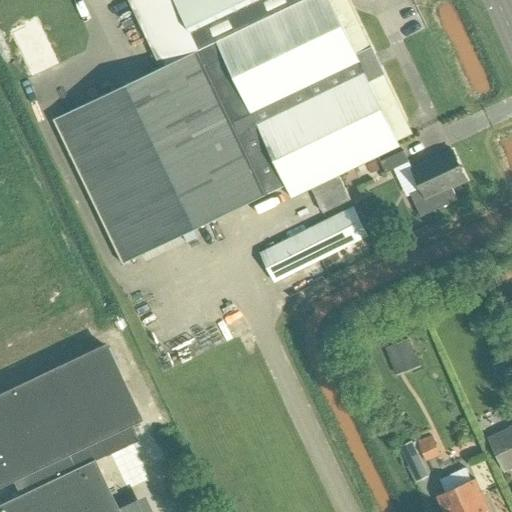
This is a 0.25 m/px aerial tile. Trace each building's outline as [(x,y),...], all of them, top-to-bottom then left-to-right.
[(268,195),(286,186),(292,198),(312,189),(324,213),(351,200),(339,175),(400,146),(397,141),(412,134),(347,0),(128,0),(161,69),(198,51),(268,195)] [(55,120),(124,264),(268,195),(198,51),(161,69),(55,120)] [(422,190),(411,195),(417,208),(419,211),(421,217),(443,207),(458,200),(452,187),(467,180),(453,150),(413,169),(422,190)] [(381,162),(386,173),(410,162),(404,151),(381,162)] [(354,207),(261,253),(275,282),(368,236),(354,207)] [(184,261),(200,254),(197,246),(180,253),(184,261)] [(471,283),(458,289),(463,300),(476,294),(471,283)] [(394,363),(413,356),(408,342),(389,349),(394,363)] [(104,346),(0,395),(0,484),(11,480),(19,497),(0,505),(0,511),(148,511),(142,497),(115,510),(93,463),(75,470),(67,454),(139,419),(104,346)] [(511,375),(500,381),(511,409),(511,375)] [(511,428),(490,439),(503,468),(511,463),(511,428)] [(440,454),(431,433),(423,437),(424,438),(417,442),(425,460),(440,454)] [(413,440),(402,446),(409,462),(421,457),(413,440)] [(154,443),(132,448),(135,461),(157,455),(154,443)] [(163,460),(140,466),(142,477),(165,471),(163,460)] [(438,497),(444,511),(486,511),(490,510),(476,480),(438,497)]
